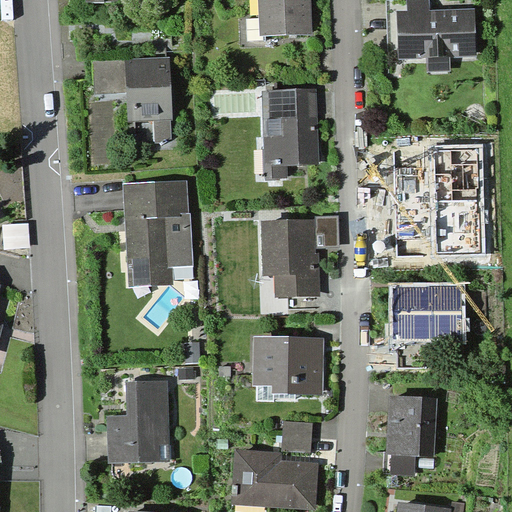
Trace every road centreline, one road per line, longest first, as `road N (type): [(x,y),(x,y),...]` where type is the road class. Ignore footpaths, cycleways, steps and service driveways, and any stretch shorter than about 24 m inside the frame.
road 1 (residential): [(61,511),(62,414),(33,0)]
road 2 (residential): [(349,0),(356,193),(348,511)]
